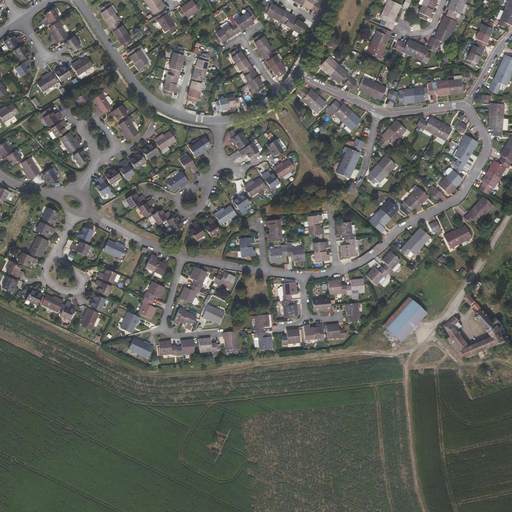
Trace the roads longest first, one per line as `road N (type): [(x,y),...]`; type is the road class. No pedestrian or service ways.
road 1 (residential): [(301,276),(351,267),(461,196),(487,147),(465,106)]
road 2 (residential): [(175,113),(141,91),(78,0)]
road 3 (residential): [(511,210),(440,322)]
road 4 (residential): [(182,255),(301,276)]
